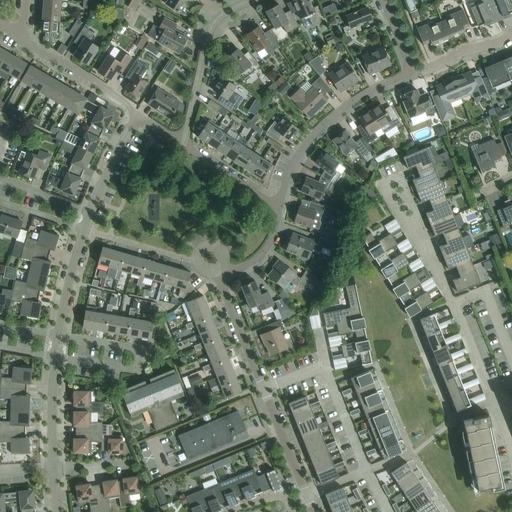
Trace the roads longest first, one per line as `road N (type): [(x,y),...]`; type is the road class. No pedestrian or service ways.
road 1 (residential): [(278,207),(295,157),(317,128),(410,72),(381,0)]
road 2 (residential): [(493,399),(449,417),(412,320),(452,302)]
road 3 (residential): [(54,357),(139,366),(135,348),(58,334)]
road 4 (residential): [(182,144),(204,43),(216,21),(252,0)]
road 5 (residential): [(392,174),(452,302)]
road 6 (residential): [(138,114),(25,37)]
